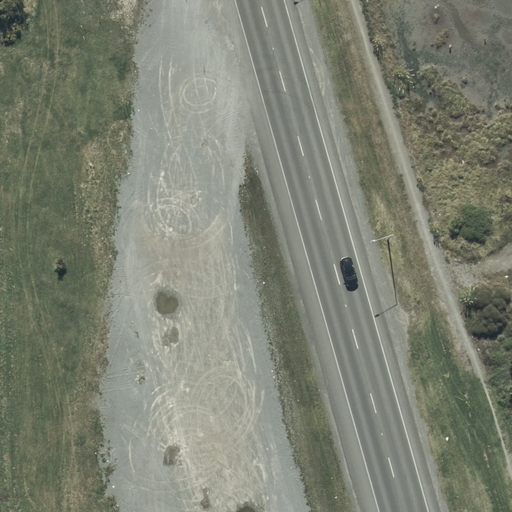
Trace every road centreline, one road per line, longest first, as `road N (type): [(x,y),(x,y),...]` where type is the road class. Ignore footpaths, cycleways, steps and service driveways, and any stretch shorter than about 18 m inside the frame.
road 1 (trunk): [(402,511),(260,0)]
road 2 (track): [(327,240),(290,253),(262,281),(245,332),(237,431),(252,511)]
